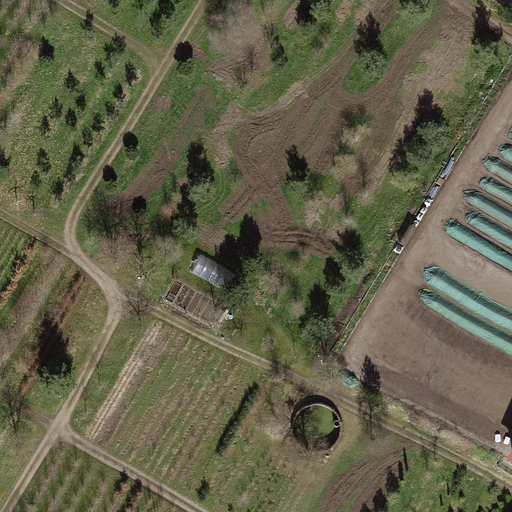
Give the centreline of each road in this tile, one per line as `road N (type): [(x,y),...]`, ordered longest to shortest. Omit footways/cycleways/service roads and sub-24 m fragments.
road 1 (track): [(124,298),(66,244),(213,0)]
road 2 (track): [(56,426),(207,511)]
road 3 (track): [(62,0),(171,68)]
